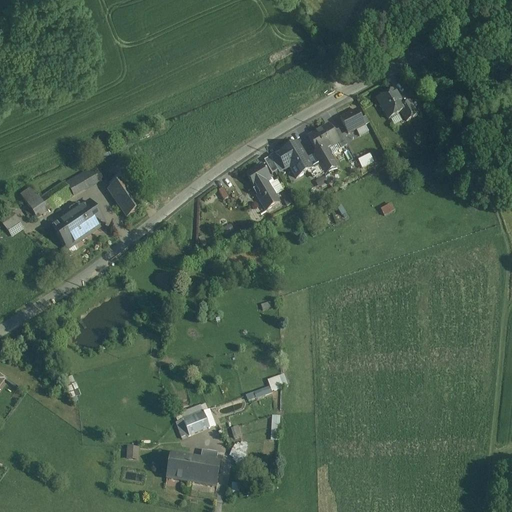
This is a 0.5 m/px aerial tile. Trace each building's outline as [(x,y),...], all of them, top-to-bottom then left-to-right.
[(394,91),(377,101),(384,112),(384,113),(384,114),(385,116),(386,117),(388,118),(389,120),(391,119),(390,119),(392,119),(393,118),(395,118),(396,116),(397,115),(401,113),(406,110),(404,106),(394,91)] [(410,102),(404,106),(406,110),(401,113),(407,122),(418,115),(410,102)] [(357,111),(341,120),(348,134),(365,126),(357,111)] [(329,126),(308,139),(318,156),(320,159),(322,158),(327,166),(320,170),(323,175),(336,167),(327,151),(338,144),(339,143),(333,134),(329,126)] [(347,146),(339,131),(333,134),(339,143),(338,144),(342,149),(347,146)] [(279,156),(277,157),(285,169),(286,171),(290,168),(297,179),(312,170),(297,145),(279,156)] [(278,153),(270,158),(278,172),(278,173),(285,169),(277,157),(279,156),(278,153)] [(369,154),(356,161),(360,170),(374,162),(369,154)] [(320,159),(318,156),(313,159),(318,166),(320,170),(327,166),(322,158),(320,159)] [(270,158),(264,162),(272,175),(278,172),(270,158)] [(320,170),(318,166),(312,169),(312,170),(312,172),(316,179),(323,175),(320,170)] [(270,181),(262,167),(247,176),(255,190),(267,183),(270,181)] [(90,169),(71,181),(79,194),(98,182),(90,169)] [(326,176),(316,180),(319,187),(329,183),(326,176)] [(18,195),(34,221),(50,211),(50,212),(74,198),(64,183),(44,195),(40,189),(34,193),(31,187),(18,195)] [(142,207),(118,183),(102,199),(126,223),(142,207)] [(280,204),(267,183),(256,190),(259,196),(257,197),(266,212),(280,204)] [(235,192),(230,184),(225,187),(230,196),(235,192)] [(88,201),(51,227),(50,227),(67,253),(104,227),(88,201)] [(381,208),(385,215),(396,210),(392,203),(381,208)] [(22,230),(9,210),(5,212),(1,216),(3,219),(0,220),(0,221),(10,238),(19,232),(22,230)] [(246,398),(248,403),(256,400),(257,401),(272,395),(271,393),(288,387),(284,377),(268,382),(270,388),(246,398)] [(209,411),(183,421),(189,437),(216,426),(209,411)] [(280,418),(272,418),(271,442),(278,442),(280,418)] [(183,421),(177,424),(183,439),(189,437),(183,421)] [(242,464),(251,445),(239,440),(230,458),(242,464)] [(138,446),(126,446),(126,461),(138,461),(138,446)] [(222,452),(204,449),(202,460),(220,463),(221,462),(222,452)] [(202,460),(171,455),(167,480),(216,487),(220,463),(202,460)]
